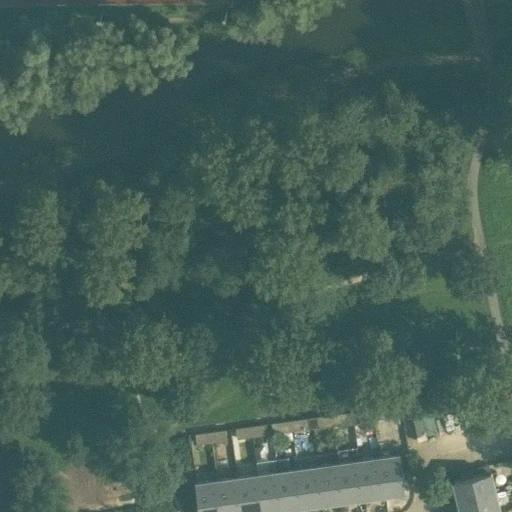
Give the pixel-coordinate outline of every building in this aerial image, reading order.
[(387,406),(372,408),(374,419),(389,417),(387,406)] [(366,420),(374,419),(372,408),(357,410),(358,421),(366,420)] [(347,411),(332,414),(333,424),(349,422),(347,411)] [(333,424),(332,414),(316,416),(318,427),(333,424)] [(306,417),(291,420),(292,430),(308,428),(306,417)] [(291,420),(276,422),(277,432),(292,430),(291,420)] [(265,423),(250,425),(252,436),(264,434),(267,434),(265,423)] [(250,425),(235,427),(237,438),(252,436),(250,425)] [(225,429),(210,431),(212,442),(227,440),(225,429)] [(210,431),(195,433),(196,444),(212,442),(210,431)] [(252,436),(253,443),(265,441),(264,434),(252,436)] [(379,456),(384,494),(405,491),(400,453),(379,456)] [(359,459),(364,497),(384,494),(379,456),(359,459)] [(338,461),(343,499),(364,497),(359,459),(338,461)] [(318,464),(323,502),(343,499),(338,461),(318,464)] [(298,467),(303,505),(323,502),(318,464),(298,467)] [(283,508),(303,505),(298,467),(277,470),(283,508)] [(257,473),(262,511),(283,508),(277,470),(257,473)] [(459,500),(497,492),(492,471),(454,480),(459,500)] [(237,475),(241,511),(253,511),(262,511),(257,473),(237,475)] [(216,478),(220,511),(241,511),(237,475),(216,478)] [(195,481),(199,511),(220,511),(216,478),(195,481)] [(497,492),(459,500),(461,511),(499,511),(501,511),(497,492)]
